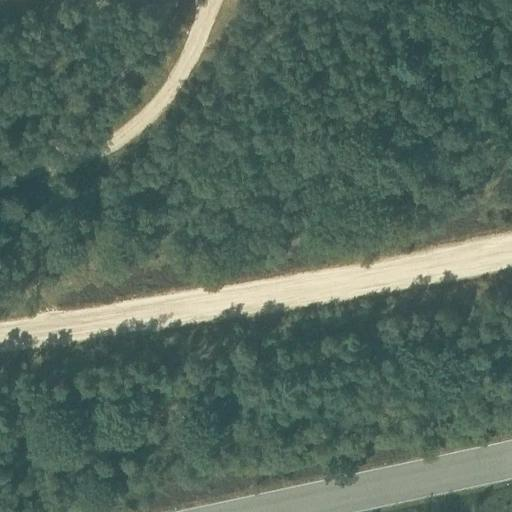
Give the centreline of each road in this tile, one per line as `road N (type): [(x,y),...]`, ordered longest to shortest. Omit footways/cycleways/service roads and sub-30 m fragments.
road 1 (track): [(511,247),(0,336)]
road 2 (track): [(0,169),(99,144),(167,88),(208,0)]
